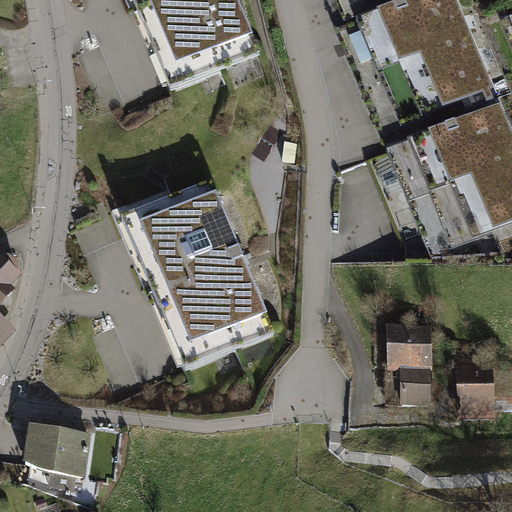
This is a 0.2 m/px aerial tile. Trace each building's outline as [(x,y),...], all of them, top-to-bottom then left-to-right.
[(151,19),(178,83),(257,50),(235,0),(142,0),(147,9),(137,13),(141,23),(151,19)] [(338,0),(347,19),(379,6),(376,0),(338,0)] [(434,0),(407,11),(446,104),(488,87),(451,0),(434,0)] [(446,104),(407,11),(403,3),(394,7),(397,15),(384,21),(423,114),(446,104)] [(423,114),(384,21),(342,38),(387,145),(420,132),(414,118),(423,114)] [(511,220),(511,143),(500,116),(458,133),(455,125),(445,129),(448,137),(439,141),(452,170),(468,163),(495,227),(511,220)] [(452,170),(439,141),(414,151),(427,181),(447,173),(474,236),(495,227),(468,163),(452,170)] [(297,145),(285,144),(283,162),(295,164),(297,145)] [(427,181),(414,151),(394,160),(426,238),(447,229),(453,245),(474,236),(447,173),(427,181)] [(426,238),(394,160),(373,169),(405,246),(426,238)] [(214,193),(134,226),(161,290),(151,294),(155,303),(165,299),(192,363),(271,330),(214,193)] [(0,305),(11,294),(6,290),(18,277),(15,274),(19,270),(17,265),(14,261),(10,258),(4,257),(0,258),(0,305)] [(429,332),(390,332),(391,407),(430,407),(429,332)] [(490,411),(488,369),(461,370),(462,412),(490,411)] [(88,437),(31,429),(26,464),(35,471),(82,478),(88,437)]
